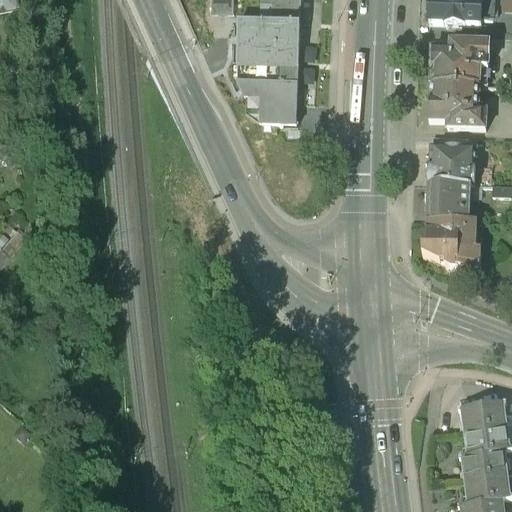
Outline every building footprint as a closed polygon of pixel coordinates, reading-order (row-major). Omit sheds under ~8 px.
[(290,0),(262,0),(262,25),(235,25),(234,103),(254,103),(254,134),(302,135),(304,1),(290,1),(290,0)] [(483,0),(433,0),(434,3),(430,3),(429,26),(481,29),(483,0)] [(480,67),(488,67),(489,48),(452,46),(452,50),(432,50),(431,89),(479,91),(480,67)] [(479,114),(479,91),(431,89),(429,125),(447,125),(447,131),(486,133),(487,115),(479,114)] [(473,189),(474,153),(431,151),(430,188),(469,189),(473,189)] [(469,225),(469,189),(430,188),(430,224),(469,225)] [(479,226),(469,225),(430,224),(425,225),(424,261),(450,275),(479,276),(479,226)] [(12,245),(2,257),(12,266),(32,242),(39,248),(46,240),(30,226),(21,237),(11,228),(3,237),(12,245)] [(502,401),(456,407),(459,430),(505,424),(502,401)] [(508,449),(505,424),(459,430),(462,455),(501,450),(508,449)] [(505,473),(501,450),(462,455),(456,456),(459,479),(505,473)] [(508,498),(505,473),(459,479),(462,504),(499,499),(508,498)] [(501,511),(499,499),(462,504),(455,505),(455,511),(501,511)]
